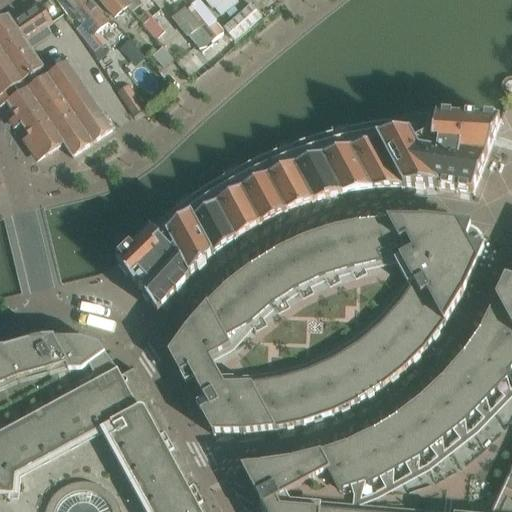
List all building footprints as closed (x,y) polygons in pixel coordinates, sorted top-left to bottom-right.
[(108,25),(85,0),(60,0),(84,28),(77,34),(95,56),(102,50),(92,39),(108,25)] [(130,8),(122,0),(96,0),(114,20),(118,18),(120,19),(126,14),(126,11),(127,11),(130,8)] [(122,0),(130,8),(127,11),(131,15),(142,7),(135,0),(122,0)] [(186,0),(194,8),(198,5),(199,5),(194,0),(169,0),(174,5),(179,0),(186,0)] [(186,15),(184,13),(174,21),(203,56),(213,48),(211,45),(223,35),(198,5),(194,8),(186,15)] [(39,6),(12,24),(25,43),(25,44),(26,44),(46,30),(52,26),(39,6)] [(223,32),(233,44),(262,20),(251,7),(223,32)] [(146,14),(138,21),(144,28),(152,21),(146,14)] [(9,19),(0,22),(0,51),(4,57),(25,43),(12,24),(9,19)] [(144,28),(157,43),(165,35),(152,21),(144,28)] [(155,52),(161,47),(144,29),(138,35),(155,52)] [(46,30),(26,44),(30,51),(51,37),(46,30)] [(0,96),(2,99),(38,74),(43,71),(30,51),(26,44),(25,44),(25,43),(4,57),(0,59),(0,96)] [(163,49),(153,58),(164,70),(174,61),(163,49)] [(66,106),(46,120),(65,147),(63,148),(72,162),(114,133),(68,65),(47,79),(66,106)] [(43,81),(38,74),(2,99),(6,106),(43,81)] [(6,106),(16,120),(25,134),(46,120),(66,106),(47,79),(43,81),(6,106)] [(118,95),(134,119),(144,112),(129,88),(118,95)] [(311,142),(293,148),(292,145),(276,151),(277,154),(259,162),(258,160),(256,161),(257,163),(240,172),(238,169),(224,177),(225,180),(208,189),(207,188),(206,189),(207,191),(190,202),(188,199),(175,209),(177,212),(160,224),(151,232),(150,231),(148,232),(149,234),(131,251),(127,247),(117,257),(121,261),(117,265),(124,274),(122,275),(128,283),(130,281),(144,300),(143,301),(149,309),(151,307),(158,316),(176,296),(178,298),(182,293),(180,291),(190,281),(198,273),(200,275),(207,268),(205,266),(213,258),(236,242),(261,227),(286,215),(314,205),(343,197),(373,193),(403,191),(416,192),(416,194),(425,194),(425,192),(438,192),(475,199),(479,185),(480,185),(483,176),(493,148),(494,149),(497,139),(502,125),(499,125),(495,125),(495,119),(465,117),(465,123),(438,122),(438,119),(436,119),(436,122),(430,122),(430,117),(403,119),(404,123),(401,124),(372,127),(371,126),(369,126),(370,128),(349,132),(348,129),(332,133),(333,136),(313,141),(313,139),(311,140),(311,142)] [(46,120),(25,134),(44,161),(63,148),(65,147),(46,120)] [(329,234),(311,240),(302,243),(276,255),(251,270),(228,288),(208,308),(187,333),(169,357),(186,387),(194,383),(205,403),(197,408),(213,438),(244,438),(277,434),(304,429),(332,419),(358,407),(383,392),(406,374),(427,352),(445,329),(462,300),(484,252),(484,245),(483,239),(478,233),(472,230),(421,224),(388,224),(358,227),(329,234)] [(511,511),(511,282),(508,281),(507,283),(505,282),(496,302),(481,332),(463,359),(456,367),(454,366),(448,373),(450,374),(443,382),(421,402),(398,420),(389,425),(388,424),(381,428),(382,430),(373,435),(348,447),(321,457),(291,465),(261,469),(242,471),(264,511),(511,511)] [(0,511),(206,511),(178,461),(170,446),(156,419),(149,406),(151,405),(144,390),(134,373),(121,380),(118,375),(98,349),(80,343),(55,343),(31,346),(31,347),(4,354),(4,353),(0,355),(0,511)]
